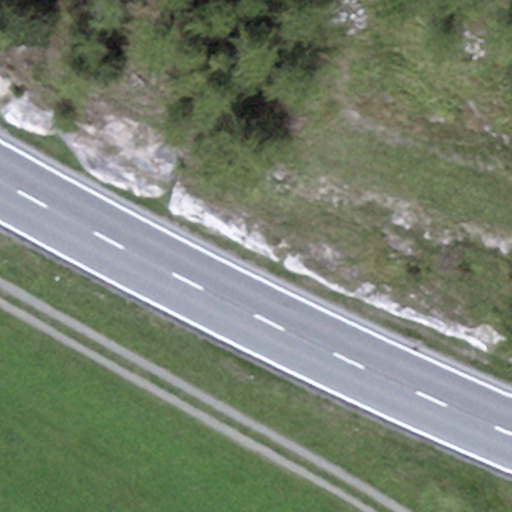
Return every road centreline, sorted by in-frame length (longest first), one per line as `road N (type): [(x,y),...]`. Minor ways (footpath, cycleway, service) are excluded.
road 1 (primary): [(511,431),(261,317),(0,177)]
road 2 (track): [(0,286),(389,511)]
